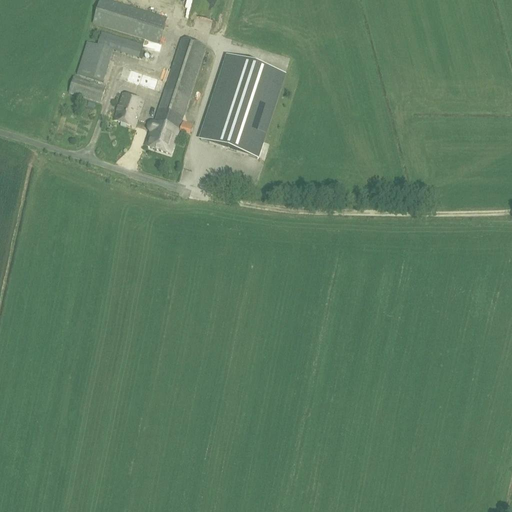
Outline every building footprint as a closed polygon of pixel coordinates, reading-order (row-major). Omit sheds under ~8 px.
[(102,0),(101,0),(94,25),(160,44),(167,20),(102,0)] [(139,60),(144,61),(146,55),(141,53),(144,46),(102,33),(98,47),(87,43),(77,75),(104,84),(114,53),(139,60)] [(171,155),(206,47),(181,39),(154,123),(148,126),(150,133),(145,147),(171,155)] [(226,56),(199,141),(259,160),(287,76),(226,56)] [(159,80),(133,71),(129,82),(155,91),(159,80)] [(100,104),(105,88),(74,78),(69,94),(100,104)] [(135,129),(144,101),(122,94),(114,122),(135,129)]
